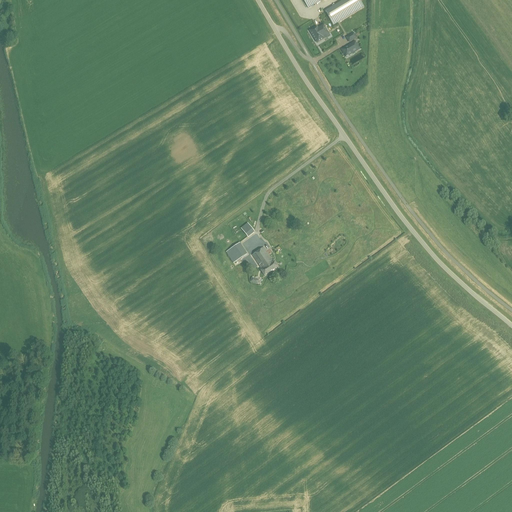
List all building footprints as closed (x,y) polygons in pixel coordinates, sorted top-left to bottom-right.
[(346,0),(326,12),(333,25),(364,7),(359,0),(346,0)] [(330,36),(324,26),(324,27),(319,30),(317,27),(313,29),(315,31),(311,33),(317,43),(324,39),(323,37),(326,35),(328,37),(330,36)] [(347,37),(349,42),(356,38),(353,33),(347,37)] [(358,47),(355,42),(342,49),(344,53),(346,52),(349,56),(355,52),(354,50),(358,47)] [(242,228),(249,236),(256,231),(249,223),(242,228)] [(240,243),(235,247),(226,252),(233,263),(248,254),(240,243)] [(262,271),(265,276),(278,267),(275,262),(274,263),(264,248),(245,260),(252,271),(259,266),(262,270),(262,271)]
